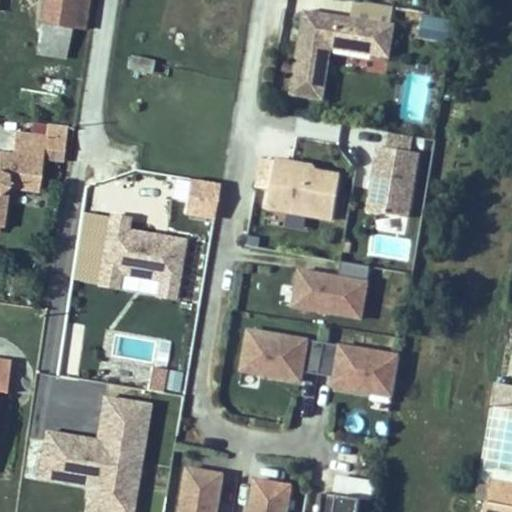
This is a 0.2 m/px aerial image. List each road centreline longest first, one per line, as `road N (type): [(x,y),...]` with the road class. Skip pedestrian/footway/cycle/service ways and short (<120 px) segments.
road 1 (residential): [(262,0),(201,375)]
road 2 (residential): [(108,0),(47,374)]
